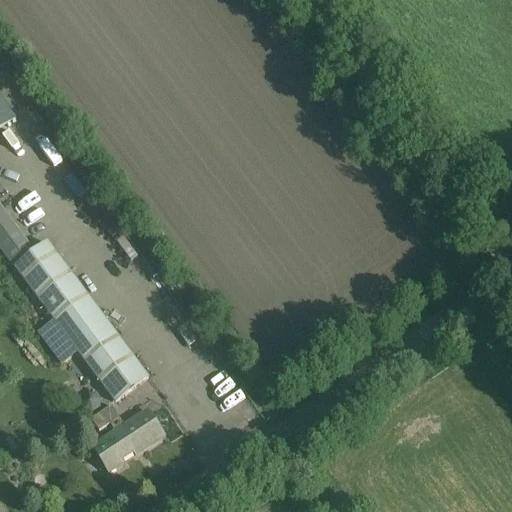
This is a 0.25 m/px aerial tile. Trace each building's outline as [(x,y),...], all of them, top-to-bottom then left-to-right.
[(0,134),(17,122),(0,99),(0,134)] [(0,163),(0,182),(16,170),(7,158),(0,163)] [(129,265),(137,261),(128,244),(121,248),(129,265)] [(148,379),(48,246),(36,254),(15,270),(54,322),(78,355),(115,404),(148,379)] [(96,393),(88,392),(82,397),(81,404),(86,411),(94,411),(100,406),(101,399),(96,393)] [(99,432),(110,425),(116,433),(92,449),(109,474),(122,465),(120,462),(133,453),(136,457),(164,438),(147,412),(125,427),(111,407),(91,420),(99,432)]
